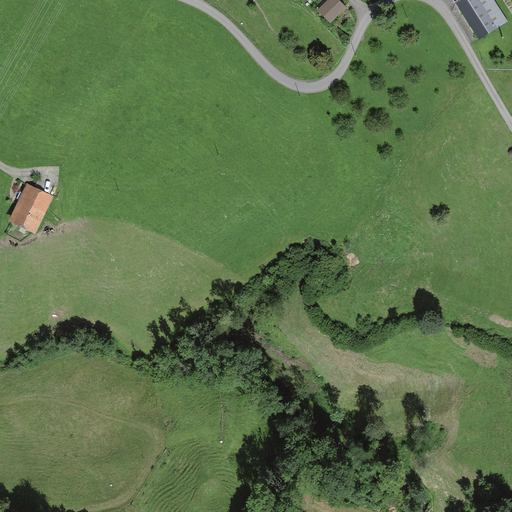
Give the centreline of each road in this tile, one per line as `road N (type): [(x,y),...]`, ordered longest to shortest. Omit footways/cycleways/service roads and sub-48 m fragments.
road 1 (track): [(0,399),(44,396),(125,416),(158,440),(122,498),(33,511)]
road 2 (unclassified): [(387,0),(366,15),(340,70),(304,87),(276,74),(224,21),(188,0)]
road 3 (unclassified): [(511,124),(432,0)]
